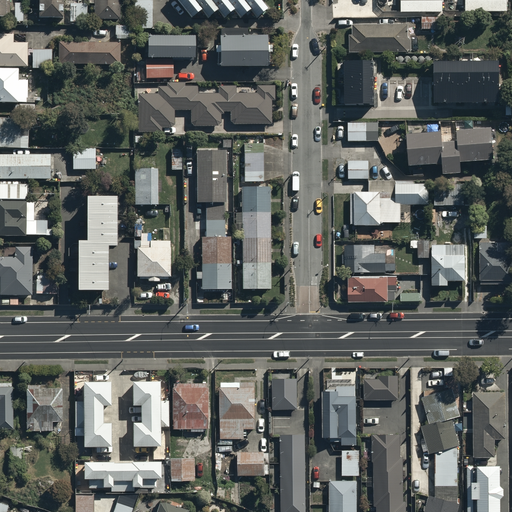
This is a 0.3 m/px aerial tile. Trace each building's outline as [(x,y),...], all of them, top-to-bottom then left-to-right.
[(9,0),(0,0),(0,21),(10,22),(9,0)] [(64,0),(39,0),(40,23),(65,23),(64,0)] [(120,0),(96,0),(97,24),(121,23),(120,0)] [(136,0),(137,30),(154,30),(153,0),(136,0)] [(192,0),(175,0),(193,22),(204,14),(192,0)] [(192,0),(211,22),(221,14),(209,0),(192,0)] [(209,0),(221,14),(226,22),(236,14),(224,0),(209,0)] [(242,0),(224,0),(236,14),(243,22),(253,14),(242,0)] [(259,0),(242,0),(259,20),(269,12),(259,0)] [(442,0),(400,0),(401,12),(443,12),(442,0)] [(507,0),(465,0),(465,11),(507,11),(507,0)] [(25,5),(16,5),(15,24),(25,24),(25,5)] [(88,6),(71,6),(72,25),(88,25),(88,6)] [(423,19),(423,32),(438,32),(438,19),(423,19)] [(134,27),(118,27),(118,41),(134,41),(134,27)] [(409,27),(354,27),(354,38),(351,38),(351,56),(412,55),(412,39),(409,39),(409,27)] [(15,35),(0,35),(0,68),(29,68),(29,44),(15,44),(15,35)] [(221,41),(221,71),(269,70),(269,41),(221,41)] [(195,63),(195,42),(151,42),(151,63),(195,63)] [(59,66),(121,67),(122,45),(60,45),(59,66)] [(53,53),(33,53),(34,71),(53,71),(53,53)] [(375,62),(336,63),(337,110),(376,110),(375,62)] [(173,65),(146,65),(146,80),(173,80),(173,65)] [(502,69),(436,68),(435,109),(501,109),(502,69)] [(0,71),(0,103),(27,104),(27,84),(19,84),(19,72),(0,71)] [(158,96),(139,96),(139,134),(162,134),(162,131),(171,130),(175,127),(175,113),(191,113),(191,125),(195,129),(219,129),(221,125),(221,117),(224,117),(224,114),(231,114),(231,123),(235,127),(272,127),(273,103),(275,103),(276,88),(258,88),(258,95),(237,95),(237,88),(219,88),(219,95),(199,95),(199,89),(185,89),(185,85),(168,85),(168,88),(159,88),(158,96)] [(23,120),(0,119),(0,151),(22,151),(23,120)] [(378,120),(348,120),(348,139),(378,139),(378,120)] [(441,128),(407,130),(409,162),(442,160),(443,169),(460,168),(460,158),(481,157),(481,163),(499,162),(496,124),(456,127),(457,137),(442,138),(441,128)] [(261,142),(243,142),(244,180),(262,179),(261,142)] [(182,147),(171,148),(171,169),(182,168),(182,147)] [(201,234),(201,285),(229,285),(229,235),(223,235),(223,198),(225,198),(225,148),(195,148),(195,200),(204,200),(204,234),(201,234)] [(75,152),(75,171),(97,171),(97,152),(75,152)] [(53,157),(0,157),(0,181),(53,181),(53,157)] [(368,159),(347,158),(347,177),(367,178),(368,159)] [(137,173),(138,208),(160,208),(160,173),(137,173)] [(434,182),(434,203),(463,203),(463,182),(434,182)] [(242,288),(269,288),(269,184),(242,184),(242,288)] [(428,184),(395,184),(395,198),(381,198),(381,192),(354,192),(354,225),(380,225),(380,222),(400,222),(400,204),(428,204),(428,184)] [(36,205),(0,204),(0,239),(50,239),(50,223),(36,223),(36,205)] [(120,205),(89,205),(89,249),(81,249),(80,299),(111,300),(111,255),(119,255),(120,205)] [(418,239),(418,255),(430,255),(430,239),(418,239)] [(497,240),(479,240),(479,278),(481,278),(481,282),(511,282),(511,249),(497,249),(497,240)] [(447,243),(432,242),(431,283),(449,283),(449,278),(465,278),(466,253),(447,253),(447,243)] [(375,243),(345,244),(345,253),(343,253),(343,262),(344,262),(344,271),(386,271),(386,270),(396,270),(396,262),(386,262),(386,252),(375,252),(375,243)] [(35,299),(34,259),(31,259),(31,250),(17,251),(17,259),(0,259),(0,279),(1,279),(1,300),(35,299)] [(138,281),(170,281),(170,253),(138,253),(138,281)] [(57,274),(38,274),(37,297),(57,297),(57,274)] [(397,274),(349,275),(349,300),(388,300),(388,299),(395,299),(395,290),(397,290),(397,274)] [(422,274),(412,274),(412,292),(422,292),(422,274)] [(379,377),(365,377),(364,399),(399,399),(399,373),(379,373),(379,377)] [(298,376),(273,376),(273,408),(298,408),(298,376)] [(12,377),(0,377),(0,426),(13,426),(12,377)] [(110,377),(83,377),(83,400),(75,400),(76,425),(84,425),(84,443),(110,442),(110,418),(103,418),(103,400),(110,400),(110,377)] [(159,399),(159,377),(132,377),(132,401),(139,401),(139,418),(132,418),(132,443),(158,443),(158,424),(167,424),(167,399),(159,399)] [(207,380),(173,381),(174,427),(207,426),(207,380)] [(220,434),(231,434),(241,434),(240,425),(252,425),(251,382),(219,382),(220,434)] [(61,385),(25,386),(26,429),(51,428),(51,418),(62,418),(61,385)] [(336,389),(321,389),(322,439),(341,439),(341,444),(357,444),(356,385),(336,385),(336,389)] [(457,511),(460,504),(457,503),(456,446),(460,445),(453,419),(461,417),(453,389),(422,397),(429,424),(421,426),(429,454),(435,452),(436,497),(429,495),(423,511),(457,511)] [(474,390),(475,455),(496,455),(496,437),(506,437),(506,389),(474,390)] [(400,432),(372,433),(372,460),(374,460),(374,505),(376,505),(376,511),(406,511),(406,500),(403,500),(403,456),(400,456),(400,432)] [(305,511),(306,433),(281,433),(281,511),(305,511)] [(23,445),(10,445),(10,475),(24,475),(23,445)] [(341,449),(341,474),(359,474),(359,449),(341,449)] [(239,451),(240,474),(264,473),(264,451),(239,451)] [(194,456),(169,456),(169,478),(194,478),(194,456)] [(160,458),(84,459),(84,477),(102,476),(103,485),(112,485),(112,476),(132,476),(132,484),(141,484),(141,476),(160,476),(160,458)] [(500,462),(477,462),(477,465),(468,465),(467,511),(501,511),(501,495),(504,492),(504,485),(500,482),(500,462)] [(329,479),(329,511),(358,511),(358,479),(329,479)] [(111,511),(130,511),(137,492),(118,493),(111,511)] [(75,509),(94,509),(94,493),(75,493),(75,509)] [(184,511),(186,506),(159,497),(153,511),(136,511),(135,511),(184,511)] [(0,511),(7,511),(6,511),(9,503),(0,499),(0,511)]
